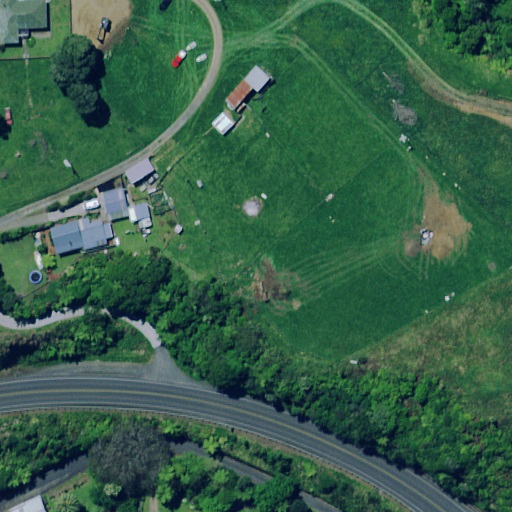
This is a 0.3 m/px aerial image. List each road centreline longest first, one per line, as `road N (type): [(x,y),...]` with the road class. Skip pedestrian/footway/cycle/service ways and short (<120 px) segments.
road 1 (trunk): [(0,398),(136,393),(226,408),(336,451),(435,511)]
road 2 (residential): [(309,511),(168,458),(113,465),(10,511)]
